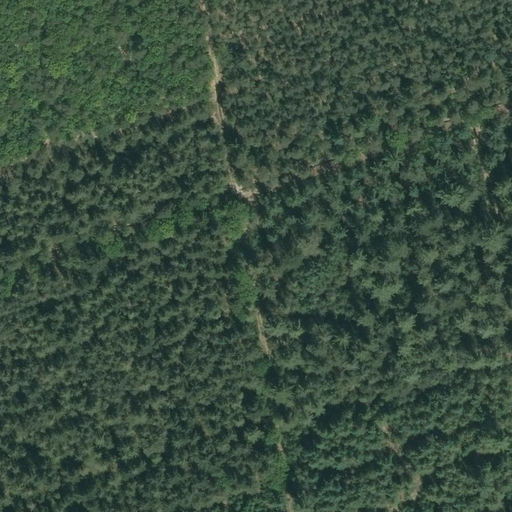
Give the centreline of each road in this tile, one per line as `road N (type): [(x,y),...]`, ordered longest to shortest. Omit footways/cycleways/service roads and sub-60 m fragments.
road 1 (track): [(511,105),(0,273)]
road 2 (track): [(290,511),(234,194)]
road 3 (track): [(467,119),(511,324)]
